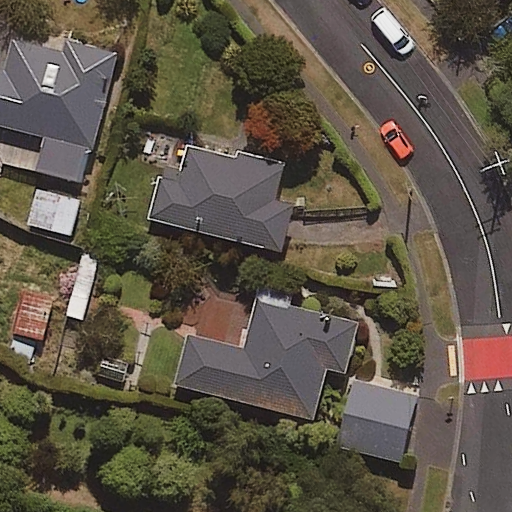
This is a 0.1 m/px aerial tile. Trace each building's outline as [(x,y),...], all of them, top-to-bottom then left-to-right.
[(63,50),(15,38),(7,71),(0,69),(0,123),(46,135),(37,169),(85,181),(117,53),(65,40),(63,50)] [(283,164),(189,142),(182,172),(166,169),(155,219),(283,248),(293,204),(275,200),(283,164)] [(81,198),(38,188),(29,224),(72,234),(81,198)] [(54,297),(28,289),(15,331),(42,339),(54,297)] [(358,324),(258,299),(246,349),(189,335),(177,383),(315,417),(328,366),(347,371),(358,324)] [(418,394),(353,378),(337,445),(401,461),(418,394)]
